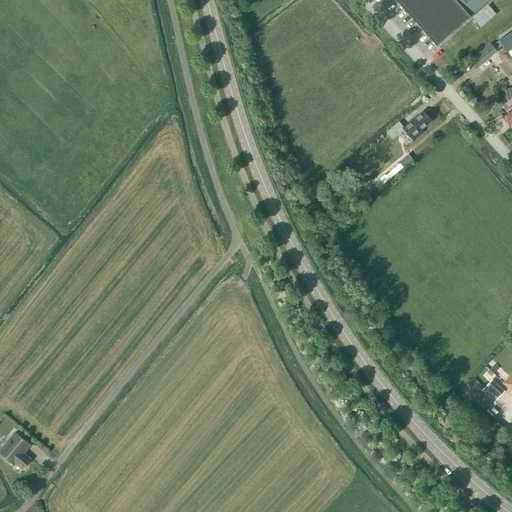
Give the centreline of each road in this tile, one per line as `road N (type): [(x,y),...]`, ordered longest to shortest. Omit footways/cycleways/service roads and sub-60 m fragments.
road 1 (secondary): [(507,511),(408,417),(327,309),(248,147),(206,0)]
road 2 (unclassified): [(241,243),(202,133),(169,0)]
road 3 (unclassified): [(511,161),(363,0)]
